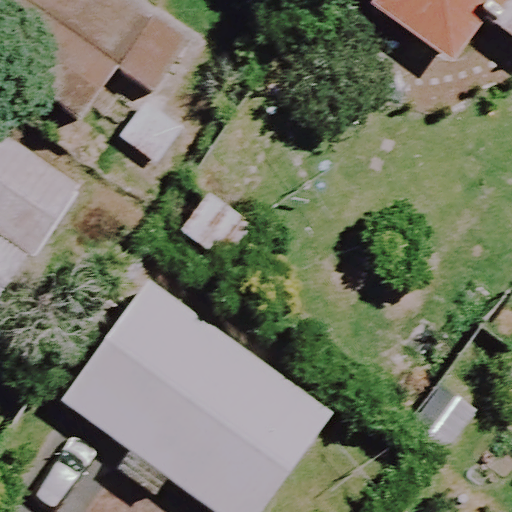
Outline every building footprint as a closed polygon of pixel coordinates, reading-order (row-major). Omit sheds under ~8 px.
[(177,56),(94,0),(19,0),(0,28),(0,80),(76,132),(114,77),(147,100),(177,56)] [(511,0),(344,0),(448,74),(479,31),(511,54),(511,0)] [(347,200),(305,148),(254,189),(296,242),(347,200)] [(75,194),(17,162),(0,193),(0,316),(7,320),(75,194)] [(263,511),(326,423),(146,296),(61,417),(194,511),(263,511)]
